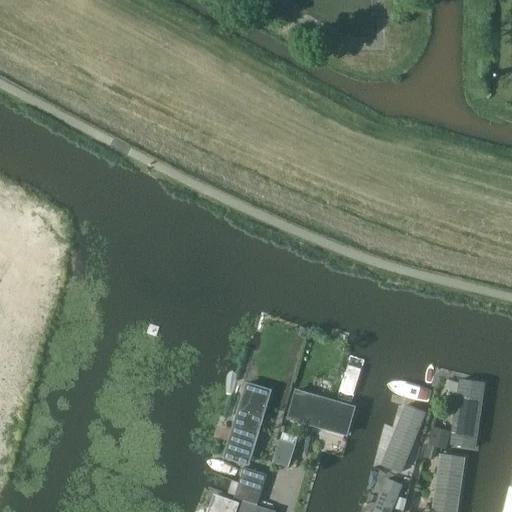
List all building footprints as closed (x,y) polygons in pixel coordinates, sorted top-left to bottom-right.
[(465,381),(457,451),(480,454),(488,384),(465,381)] [(230,460),(253,467),(276,395),(253,388),(230,460)] [(302,395),(294,425),(351,440),(359,410),(302,395)] [(387,470),(410,478),(431,414),(408,406),(387,470)] [(290,468),(298,445),(282,441),(275,464),(290,468)] [(461,511),(469,461),(443,458),(436,511),(461,511)] [(246,468),(241,483),(264,491),(269,476),(246,468)] [(387,480),(377,511),(403,511),(411,487),(387,480)] [(241,483),(240,484),(236,499),(259,506),(264,491),(241,483)] [(217,498),(212,511),(241,511),(243,506),(217,498)]
